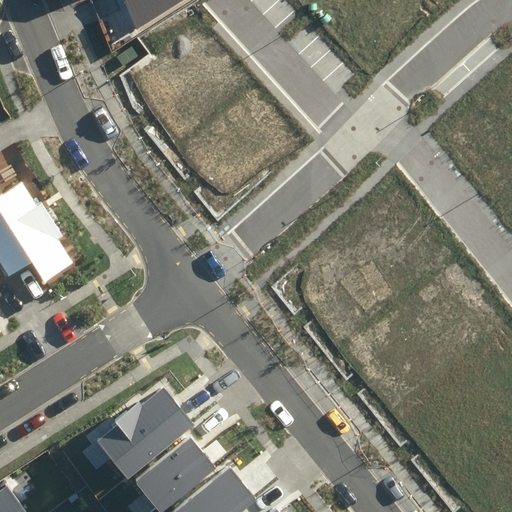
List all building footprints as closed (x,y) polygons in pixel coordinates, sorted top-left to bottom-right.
[(130,0),(138,17),(164,0),(130,0)] [(25,177),(0,193),(0,202),(33,254),(44,270),(78,248),(44,194),(39,198),(25,177)] [(0,257),(8,270),(33,254),(0,202),(0,257)] [(166,379),(102,432),(131,467),(195,414),(166,379)] [(190,426),(137,471),(163,500),(215,456),(190,426)] [(228,461),(168,511),(228,511),(254,491),(228,461)] [(30,511),(3,477),(0,478),(0,511),(30,511)]
